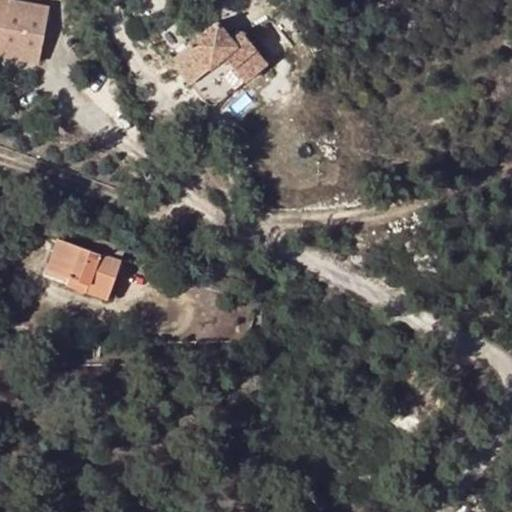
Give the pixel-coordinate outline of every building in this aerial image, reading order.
[(14,1),(8,0),(0,0),(0,55),(33,62),(37,62),(47,8),(14,1)] [(267,63),(227,14),(172,60),(212,107),(267,63)] [(126,248),(95,237),(91,251),(121,262),(126,248)] [(46,268),(70,278),(67,282),(67,285),(85,292),(89,284),(110,292),(121,262),(91,251),(57,238),(46,268)] [(44,274),(67,282),(70,278),(46,268),(44,274)] [(107,300),(110,292),(89,284),(85,292),(107,300)]
